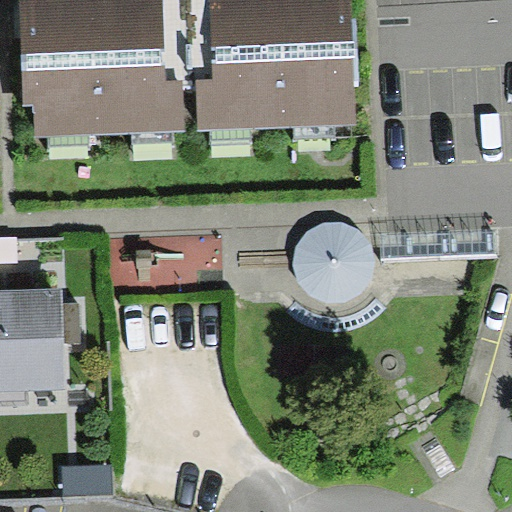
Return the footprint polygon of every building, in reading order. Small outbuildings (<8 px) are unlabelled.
[(165,0),(18,0),(22,104),(36,103),(37,135),(186,131),(185,80),(168,81),(165,0)] [(213,0),(165,0),(168,81),(185,80),(199,80),(216,80),(213,0)] [(199,80),(201,130),(355,125),(350,0),(213,0),(216,80),(199,80)] [(297,283),(310,297),(331,305),(352,299),(368,283),(371,260),(364,243),(349,230),(330,227),(312,232),(298,246),(293,264),(297,283)] [(16,237),(0,237),(0,263),(17,263),(16,237)] [(0,291),(0,392),(63,391),(61,290),(0,291)]
